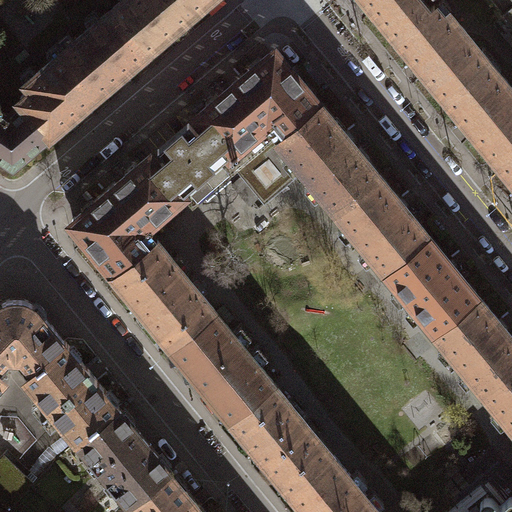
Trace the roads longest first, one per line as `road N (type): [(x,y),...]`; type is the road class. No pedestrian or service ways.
road 1 (residential): [(254,511),(13,224)]
road 2 (residential): [(39,191),(269,0)]
road 3 (residential): [(329,36),(511,257)]
